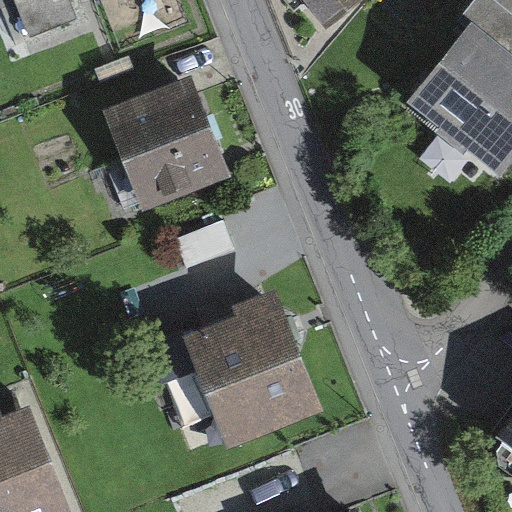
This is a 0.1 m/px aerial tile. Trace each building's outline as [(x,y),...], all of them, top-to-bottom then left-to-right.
[(19,0),(28,25),(71,9),(68,0),(19,0)] [(311,0),(324,15),(342,0),(311,0)] [(511,68),(468,32),(416,95),(497,161),(511,142),(511,68)] [(114,110),(145,196),(219,169),(187,83),(114,110)] [(251,221),(180,229),(186,275),(145,280),(148,300),(259,287),(251,221)] [(193,336),(232,433),(312,401),(274,305),(193,336)] [(59,511),(22,414),(0,422),(0,511),(59,511)] [(511,425),(503,439),(511,445),(511,425)]
